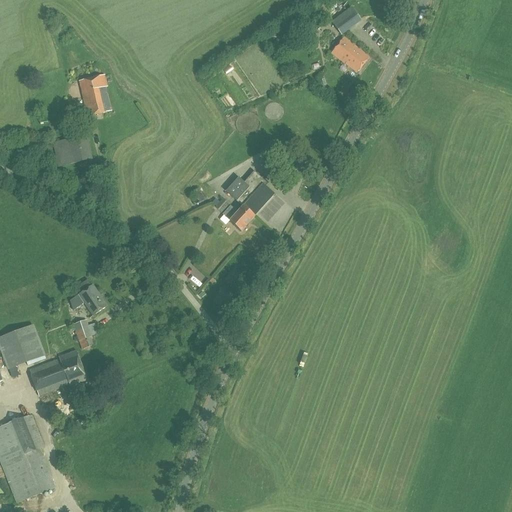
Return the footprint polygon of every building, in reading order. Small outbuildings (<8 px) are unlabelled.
[(341,34),(361,20),(352,9),(333,22),(341,34)] [(288,36),(296,28),(289,20),(281,28),(288,36)] [(357,73),(369,57),(344,38),(331,53),(357,73)] [(64,47),(64,59),(73,59),(73,48),(64,47)] [(87,117),(111,111),(106,87),(107,87),(104,75),(79,81),(87,117)] [(58,168),(93,160),(87,135),(53,143),(58,168)] [(268,184),(254,171),(244,182),(238,177),(226,192),(242,207),(244,206),(255,216),(274,195),(265,187),(268,184)] [(194,206),(206,200),(199,188),(188,194),(194,206)] [(279,195),(264,212),(278,225),(293,208),(279,195)] [(221,213),(230,204),(223,198),(215,208),(221,213)] [(238,212),(230,206),(222,215),(229,221),(241,232),(255,217),(243,206),(238,212)] [(92,286),(88,280),(78,287),(82,293),(78,295),(80,297),(77,299),(77,298),(73,301),(77,306),(80,304),(80,305),(84,302),(93,316),(107,307),(92,286)] [(159,280),(151,280),(151,289),(159,289),(159,280)] [(161,312),(159,318),(167,321),(170,315),(161,312)] [(73,325),(81,351),(95,346),(92,336),(97,335),(94,327),(89,328),(87,320),(73,325)] [(0,349),(8,370),(46,356),(34,325),(0,337),(0,349)] [(70,387),(88,381),(76,351),(59,357),(60,359),(29,371),(39,396),(70,385),(70,387)] [(0,463),(16,504),(56,488),(40,449),(44,447),(31,415),(0,427),(0,463)]
